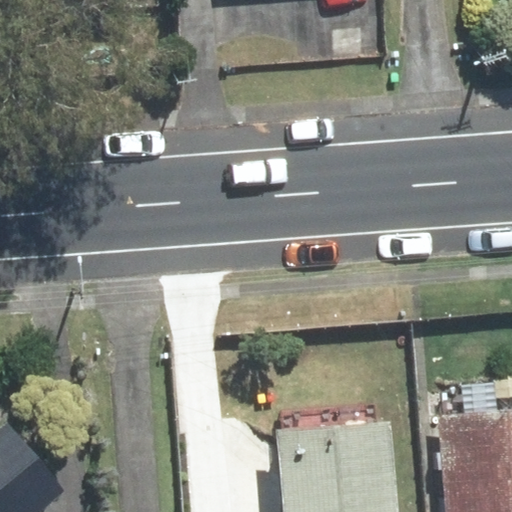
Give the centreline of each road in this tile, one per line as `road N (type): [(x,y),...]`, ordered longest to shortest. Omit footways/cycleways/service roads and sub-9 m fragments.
road 1 (tertiary): [(128,206),(511,179)]
road 2 (residential): [(128,206),(152,511)]
road 3 (tertiary): [(0,216),(128,206)]
